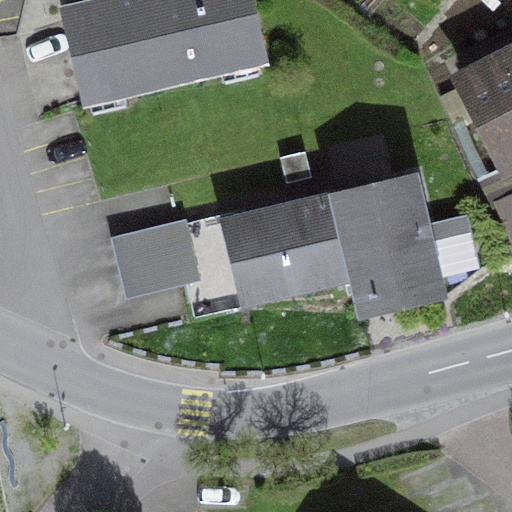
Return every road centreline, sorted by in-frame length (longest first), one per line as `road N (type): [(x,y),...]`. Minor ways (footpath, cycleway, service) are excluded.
road 1 (tertiary): [(156,404),(271,413),(433,372)]
road 2 (tertiary): [(0,343),(156,404)]
road 3 (residential): [(156,404),(136,449),(78,511)]
road 4 (residential): [(433,372),(511,475)]
